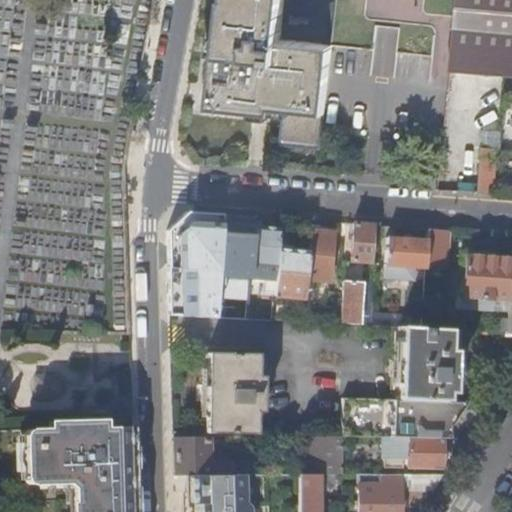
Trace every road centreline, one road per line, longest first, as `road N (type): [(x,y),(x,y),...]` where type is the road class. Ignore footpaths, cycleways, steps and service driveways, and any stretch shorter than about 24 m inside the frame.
road 1 (residential): [(511,215),(162,183)]
road 2 (residential): [(161,511),(153,268),(162,183)]
road 3 (residential): [(162,183),(187,0)]
